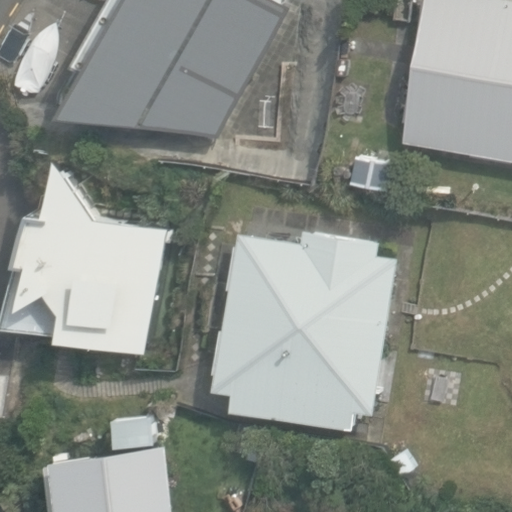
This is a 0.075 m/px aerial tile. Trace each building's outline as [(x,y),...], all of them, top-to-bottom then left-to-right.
[(294,0),(102,0),(76,46),(87,52),(63,93),(221,126),(294,0)] [(419,7),(373,0),(356,0),(327,191),(389,201),(419,7)] [(511,154),(511,0),(427,0),(404,136),(511,154)] [(32,191),(4,310),(151,341),(173,217),(99,202),(59,137),(49,194),(32,191)] [(305,230),(243,220),(217,379),(235,382),(232,400),(355,420),(358,402),(375,405),(399,251),(381,248),(384,231),(307,219),(305,230)] [(175,511),(168,437),(55,446),(61,511),(175,511)]
